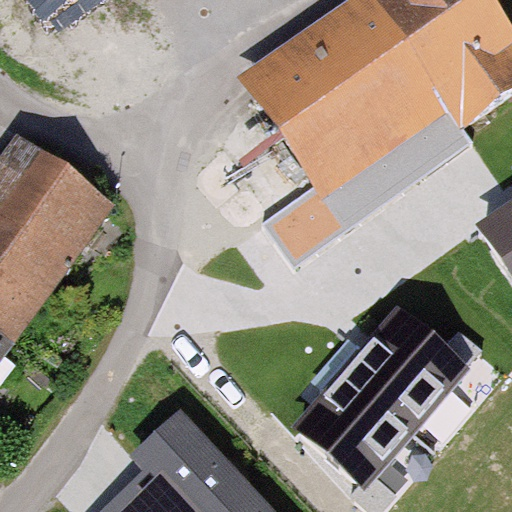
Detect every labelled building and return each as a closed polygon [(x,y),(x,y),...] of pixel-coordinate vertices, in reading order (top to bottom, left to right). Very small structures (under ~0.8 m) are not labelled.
[(127,0),(136,12),(153,0),(127,0)] [(511,56),(472,0),(415,0),(261,108),(315,185),(327,176),(448,348),(511,304),(511,204),(460,131),(511,94),(511,56)] [(0,401),(129,215),(34,150),(0,198),(0,401)] [(208,341),(372,508),(427,454),(326,352),(317,362),(253,297),(208,341)] [(154,480),(118,511),(257,511),(180,428),(140,464),(154,480)]
